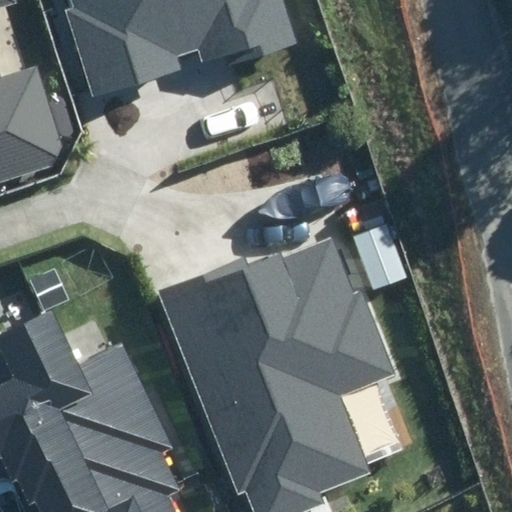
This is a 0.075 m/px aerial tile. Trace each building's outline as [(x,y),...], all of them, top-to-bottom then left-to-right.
[(10,0),(0,0),(0,183),(45,169),(66,148),(42,74),(2,87),(0,81),(0,5),(11,1),(10,0)] [(62,10),(92,101),(184,71),(180,60),(197,55),(203,73),(295,43),(281,0),(73,0),(76,6),(62,10)] [(250,248),(157,287),(251,511),(294,511),(321,501),(315,486),(365,466),(336,397),(394,373),(335,232),(257,264),(250,248)] [(0,452),(26,502),(168,428),(121,338),(77,361),(51,310),(0,336),(0,338),(20,376),(0,385),(0,452)] [(168,428),(26,502),(31,511),(175,511),(168,496),(185,488),(169,457),(180,452),(168,428)]
